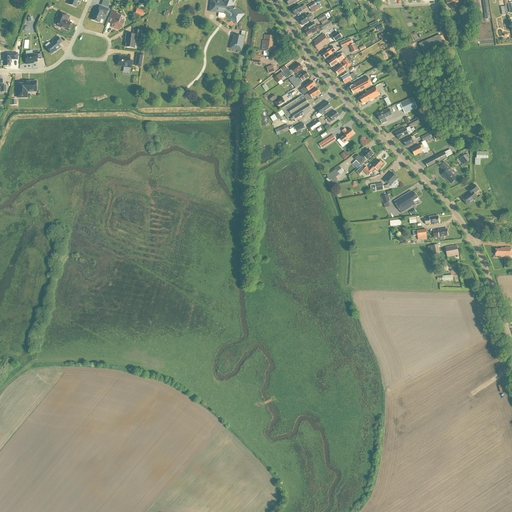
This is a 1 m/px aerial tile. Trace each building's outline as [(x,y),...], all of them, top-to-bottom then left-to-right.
[(222,0),(222,2),(211,0),(210,11),(218,13),(223,14),(233,22),(234,22),(236,24),(243,15),(233,6),(235,0),(222,0)] [(299,6),(292,10),(295,16),(307,9),(305,5),(301,8),(299,6)] [(93,13),(94,13),(92,20),(99,23),(101,19),(102,19),(104,15),(106,15),(108,10),(99,7),(98,10),(95,9),(93,13)] [(120,20),(121,17),(117,15),(117,13),(112,11),(110,18),(113,20),(111,24),(112,24),(112,28),(119,30),(121,28),(124,21),(120,20)] [(59,20),(57,26),(61,28),(62,29),(64,30),(65,29),(68,31),(71,23),(67,21),(68,20),(65,19),(67,15),(60,12),(57,19),(59,20)] [(308,19),(312,17),(310,14),(307,16),(306,15),(304,17),(303,17),(301,18),(301,19),(299,20),(302,25),(310,21),(308,19)] [(307,29),(307,30),(305,31),(308,36),(312,34),(313,35),(319,31),(320,32),(332,25),(330,21),(328,22),(325,15),(318,19),(320,22),(321,22),(322,25),(321,26),(321,25),(318,27),(316,24),(307,29)] [(126,34),(125,39),(126,40),(125,47),(134,48),(136,40),(140,40),(141,31),(133,30),(133,35),(126,34)] [(338,32),(332,36),(336,42),(342,37),(338,32)] [(316,44),(315,45),(320,51),(331,42),(324,34),(314,41),(316,44)] [(241,52),(244,37),(233,35),(232,42),(230,42),(229,49),(241,52)] [(420,43),(424,54),(445,46),(440,35),(420,43)] [(263,41),(262,51),(276,53),(276,46),(274,46),(275,40),(273,40),(273,37),(265,36),(264,41),(263,41)] [(46,48),(51,54),(56,50),(57,51),(61,48),(58,45),(62,43),(57,37),(52,41),(53,43),(47,48),(46,48)] [(351,39),(340,44),(343,48),(353,44),(351,39)] [(349,46),(352,53),(358,51),(355,44),(349,46)] [(329,49),(322,54),(326,59),(336,51),(333,47),(329,50),(329,49)] [(11,60),(14,60),(18,60),(18,53),(7,53),(7,56),(3,56),(3,61),(1,61),(1,66),(11,66),(11,60)] [(33,53),(33,54),(25,55),(26,64),(31,64),(31,63),(37,62),(37,59),(40,59),(40,53),(33,53)] [(336,56),(328,62),(332,67),(339,62),(340,62),(345,59),(341,54),(336,57),(336,56)] [(129,62),(130,58),(125,57),(125,58),(119,57),(118,65),(123,66),(123,67),(132,68),(132,62),(129,62)] [(342,65),(335,70),(339,75),(346,70),(345,68),(347,67),(347,68),(352,64),(347,57),(342,61),(344,64),(342,65)] [(265,68),(268,75),(277,70),(274,64),(265,68)] [(292,69),(293,69),(290,72),(287,69),(283,72),(288,78),(295,72),(296,74),(303,69),(299,64),(292,69)] [(289,80),(294,86),(296,89),(302,84),(301,83),(309,77),(305,72),(296,79),(294,76),(289,80)] [(353,80),(357,77),(354,73),(350,75),(349,74),(346,76),(346,77),(343,78),(346,84),(353,80)] [(278,75),(274,79),(278,83),(282,80),(278,75)] [(368,77),(354,85),(350,87),(354,94),(358,92),(359,93),(372,85),(368,77)] [(32,91),(32,90),(37,90),(36,82),(35,82),(35,81),(33,81),(32,82),(30,82),(28,82),(23,82),(23,85),(17,85),(17,94),(18,94),(18,98),(17,98),(27,98),(27,95),(26,94),(27,94),(27,92),(31,92),(32,91)] [(305,87),(306,88),(303,90),(306,94),(316,86),(312,81),(305,87)] [(376,87),(366,92),(367,93),(361,96),(359,97),(363,104),(365,102),(369,100),(370,101),(380,95),(376,87)] [(312,109),(307,102),(313,98),(314,98),(315,97),(320,94),(317,89),(309,93),(304,97),(303,96),(282,110),(288,121),(290,119),(292,122),(301,116),(302,117),(304,116),(303,115),(312,109)] [(416,108),(412,98),(401,103),(405,113),(416,108)] [(322,107),(318,110),(322,116),(326,113),(325,112),(332,107),(328,102),(321,107),(322,107)] [(388,117),(388,116),(392,114),(389,109),(377,114),(380,121),(381,120),(382,124),(388,122),(386,118),(388,117)] [(330,117),(327,119),(330,123),(333,121),(340,116),(336,112),(329,117),(330,117)] [(417,119),(408,124),(410,128),(419,123),(417,119)] [(312,131),(321,125),(318,120),(309,126),(312,131)] [(303,123),(294,127),(296,132),(306,128),(303,123)] [(287,125),(278,129),(281,135),(290,131),(287,125)] [(405,128),(396,133),(399,140),(412,133),(410,127),(406,129),(405,128)] [(343,132),(345,135),(340,139),(345,144),(350,140),(349,139),(355,135),(351,130),(348,132),(345,130),(343,132)] [(428,146),(425,140),(431,138),(428,133),(421,137),(423,141),(421,142),(424,148),(428,146)] [(322,149),(336,140),(333,135),(319,144),(322,149)] [(411,137),(403,141),(406,147),(414,143),(413,141),(416,139),(414,136),(411,137)] [(422,150),(424,148),(422,145),(420,146),(412,150),(415,156),(418,154),(420,157),(424,154),(422,150)] [(359,156),(355,159),(360,164),(365,159),(367,161),(373,155),(369,150),(366,153),(366,152),(362,156),(361,158),(359,156)] [(349,156),(346,152),(341,156),(344,160),(349,156)] [(435,157),(425,162),(428,167),(438,162),(447,158),(444,152),(435,157)] [(367,167),(363,171),(369,176),(375,169),(377,171),(383,165),(379,160),(373,167),(372,166),(369,170),(367,167)] [(445,172),(442,175),(451,184),(459,176),(457,173),(455,173),(453,175),(449,171),(451,169),(444,162),(439,167),(445,172)] [(340,166),(330,174),(327,176),(333,184),(338,180),(336,177),(344,172),(340,166)] [(383,185),(375,186),(376,192),(384,191),(384,190),(389,189),(398,179),(392,173),(388,178),(387,177),(384,180),(388,185),(387,186),(383,187),(383,185)] [(463,200),(467,206),(477,198),(474,194),(478,190),(475,185),(468,190),(470,193),(468,195),(463,200)] [(415,205),(416,206),(421,203),(415,194),(413,195),(411,191),(394,201),(401,213),(415,205)] [(381,197),(383,204),(389,203),(389,202),(389,201),(390,201),(388,195),(381,197)] [(430,219),(425,220),(425,225),(430,224),(430,225),(439,224),(438,217),(429,218),(430,219)] [(448,232),(447,232),(447,230),(442,230),(442,229),(438,230),(438,231),(433,231),(434,236),(438,236),(438,241),(444,240),(444,237),(448,236),(448,235),(448,232)] [(418,241),(427,240),(426,230),(417,231),(413,232),(414,236),(418,236),(418,241)] [(454,255),(459,254),(457,246),(453,247),(453,246),(445,248),(447,257),(454,256),(454,255)] [(500,257),(500,258),(510,258),(510,248),(505,248),(504,249),(500,248),(500,250),(495,250),(495,257),(500,257)]
